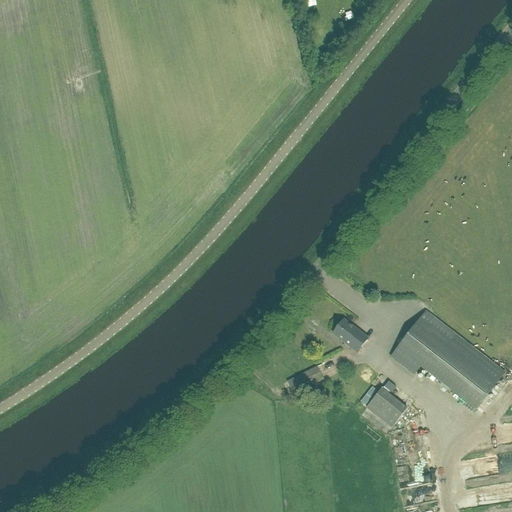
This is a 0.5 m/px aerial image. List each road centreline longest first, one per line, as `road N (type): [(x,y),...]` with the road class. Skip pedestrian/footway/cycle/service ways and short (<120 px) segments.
road 1 (tertiary): [(27,511),(127,449),(234,361),(511,29)]
road 2 (tertiary): [(407,0),(239,206),(112,331),(0,406)]
